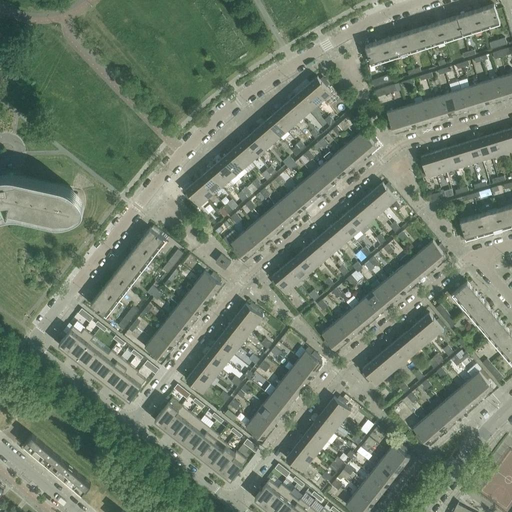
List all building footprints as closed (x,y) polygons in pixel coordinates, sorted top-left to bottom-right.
[(500,23),(494,4),(475,10),(482,29),(500,23)] [(475,10),(457,15),(464,35),(482,29),(475,10)] [(457,15),(439,21),(446,40),(464,35),(457,15)] [(439,21),(421,27),(427,46),(446,40),(439,21)] [(421,27),(402,33),(408,52),(427,46),(421,27)] [(402,33),(384,39),(390,58),(408,52),(402,33)] [(489,42),(491,48),(507,43),(505,37),(489,42)] [(365,45),(366,46),(367,50),(362,51),(364,57),(369,56),(371,64),(390,58),(384,39),(365,45)] [(504,49),(497,51),(499,57),(506,55),(504,49)] [(391,74),(372,80),(374,86),(393,80),(391,74)] [(511,91),(507,74),(497,77),(504,97),(511,94),(511,91)] [(318,76),(310,82),(324,98),(331,92),(326,86),(330,83),(326,79),(322,81),(318,76)] [(497,77),(488,80),(495,100),(504,97),(497,77)] [(488,80),(479,83),(485,103),(495,100),(488,80)] [(310,82),(303,89),(316,105),(324,98),(310,82)] [(479,83),(470,86),(476,106),(485,103),(479,83)] [(391,85),(375,90),(377,97),(393,91),(391,85)] [(470,86),(461,88),(467,109),(476,106),(470,86)] [(461,88),(452,91),(458,111),(467,109),(461,88)] [(303,89),(295,95),(309,111),(316,105),(303,89)] [(452,91),(442,94),(449,114),(458,111),(452,91)] [(442,94),(433,97),(440,117),(449,114),(442,94)] [(295,95),(288,101),(302,117),(309,111),(295,95)] [(433,97),(424,100),(430,120),(440,117),(433,97)] [(424,100),(415,103),(421,123),(430,120),(424,100)] [(288,101),(281,107),(294,123),(302,117),(288,101)] [(415,103),(406,105),(412,126),(421,123),(415,103)] [(406,105),(397,108),(403,129),(412,126),(406,105)] [(281,107),(273,114),(287,130),(294,123),(281,107)] [(389,118),(385,120),(387,126),(391,125),(393,131),(403,129),(397,108),(387,111),(389,118)] [(273,114),(266,120),(280,136),(287,130),(273,114)] [(266,120),(259,126),(273,142),(280,136),(266,120)] [(259,126),(252,132),(265,148),(273,142),(259,126)] [(363,129),(356,136),(369,152),(377,145),(372,140),(376,137),(372,132),(368,135),(363,129)] [(504,130),(495,133),(501,153),(510,150),(504,130)] [(252,132),(244,139),(258,155),(265,148),(252,132)] [(495,133),(485,136),(492,156),(501,153),(495,133)] [(369,152),(356,136),(349,142),(362,158),(369,152)] [(485,136),(476,139),(483,159),(492,156),(485,136)] [(244,139),(237,145),(251,161),(258,155),(244,139)] [(476,139),(467,141),(473,162),(483,159),(476,139)] [(467,141),(458,144),(464,164),(473,162),(467,141)] [(362,158),(349,142),(341,148),(355,164),(362,158)] [(458,144),(449,147),(455,167),(464,164),(458,144)] [(237,145),(230,151),(243,167),(251,161),(237,145)] [(449,147),(440,150),(446,170),(455,167),(449,147)] [(355,164),(341,148),(334,154),(347,171),(355,164)] [(440,150),(430,153),(437,173),(446,170),(440,150)] [(230,151),(222,157),(236,174),(243,167),(230,151)] [(421,156),(422,159),(423,163),(419,164),(421,170),(425,169),(427,175),(427,176),(437,173),(430,153),(421,156)] [(347,171),(334,154),(327,160),(340,177),(347,171)] [(222,157),(215,164),(229,180),(236,174),(222,157)] [(340,177),(327,160),(319,167),(333,183),(340,177)] [(215,164),(208,170),(222,186),(229,180),(215,164)] [(333,183),(319,167),(312,173),(326,189),(333,183)] [(208,170),(201,176),(214,192),(222,186),(208,170)] [(61,186),(13,175),(14,174),(10,173),(0,174),(0,208),(6,205),(1,198),(12,196),(10,205),(55,215),(70,214),(79,209),(81,202),(75,193),(61,186)] [(326,189),(312,173),(305,179),(318,195),(326,189)] [(201,176),(193,182),(207,199),(214,192),(201,176)] [(318,195),(305,179),(297,185),(311,202),(318,195)] [(186,189),(188,192),(190,195),(187,197),(191,202),(195,199),(199,205),(207,199),(193,182),(186,189)] [(383,182),(375,188),(389,204),(396,198),(392,192),(395,189),(391,184),(388,187),(383,182)] [(311,202),(297,185),(290,192),(304,208),(311,202)] [(375,188),(368,194),(381,211),(389,204),(375,188)] [(304,208),(290,192),(283,198),(296,214),(304,208)] [(440,192),(428,195),(430,202),(442,198),(440,192)] [(368,194),(361,201),(374,217),(381,211),(368,194)] [(450,200),(451,206),(452,206),(464,203),(462,197),(450,200)] [(296,214),(283,198),(275,204),(289,220),(296,214)] [(361,201),(353,207),(367,223),(374,217),(361,201)] [(289,220),(275,204),(268,210),(282,226),(289,220)] [(511,204),(497,209),(503,228),(511,225),(511,204)] [(353,207),(346,213),(359,229),(367,223),(353,207)] [(497,209),(479,214),(485,234),(503,228),(497,209)] [(282,226),(268,210),(261,216),(274,233),(282,226)] [(346,213),(339,219),(352,235),(359,229),(346,213)] [(463,228),(458,230),(460,236),(464,234),(466,239),(485,234),(479,214),(460,220),(463,228)] [(274,233),(261,216),(253,223),(267,239),(274,233)] [(339,219),(331,225),(345,242),(352,235),(339,219)] [(267,239),(253,223),(246,229),(260,245),(267,239)] [(331,225),(324,232),(338,248),(345,242),(331,225)] [(150,227),(138,242),(154,255),(166,239),(159,234),(162,230),(157,226),(154,230),(150,227)] [(260,245),(246,229),(239,235),(252,251),(260,245)] [(324,232),(317,238),(330,254),(338,248),(324,232)] [(252,251),(239,235),(231,242),(236,247),(232,250),(237,255),(240,252),(245,258),(252,251)] [(317,238),(309,244),(323,260),(330,254),(317,238)] [(433,239),(425,246),(439,262),(447,256),(442,250),(445,247),(441,242),(438,245),(433,239)] [(138,242),(126,257),(142,270),(154,255),(138,242)] [(309,244),(302,250),(316,266),(323,260),(309,244)] [(439,262),(425,246),(418,252),(431,268),(439,262)] [(163,268),(166,271),(168,272),(183,253),(178,249),(163,268)] [(302,250),(295,256),(308,273),(316,266),(302,250)] [(431,268),(418,252),(411,258),(424,274),(431,268)] [(231,261),(222,253),(216,261),(225,268),(231,261)] [(295,256),(287,263),(301,279),(308,273),(295,256)] [(126,257),(114,273),(130,285),(142,270),(126,257)] [(424,274),(411,258),(403,264),(417,281),(424,274)] [(287,263),(280,269),(294,285),(301,279),(287,263)] [(417,281),(403,264),(396,270),(409,287),(417,281)] [(272,275),(275,278),(277,281),(274,284),(278,289),(281,286),(286,292),(294,285),(280,269),(272,275)] [(205,270),(199,278),(215,291),(222,283),(216,278),(219,275),(214,271),(211,274),(205,270)] [(409,287),(396,270),(388,277),(402,293),(409,287)] [(114,273),(103,288),(119,300),(130,285),(114,273)] [(402,293),(388,277),(381,283),(395,299),(402,293)] [(215,291),(199,278),(193,285),(209,298),(215,291)] [(452,294),(465,309),(480,296),(467,281),(452,294)] [(395,299),(381,283),(374,289),(387,305),(395,299)] [(158,289),(153,285),(147,292),(152,296),(155,292),(158,289)] [(209,298),(193,285),(187,293),(204,306),(209,298)] [(106,316),(119,300),(103,288),(91,303),(106,316)] [(387,305),(374,289),(366,295),(380,311),(387,305)] [(343,293),(341,295),(347,302),(349,299),(343,292),(343,293)] [(204,306),(187,293),(181,300),(198,313),(204,306)] [(380,311),(366,295),(359,301),(373,318),(380,311)] [(480,296),(465,309),(477,323),(492,310),(480,296)] [(198,313),(181,300),(175,308),(192,321),(198,313)] [(373,318),(359,301),(352,307),(365,324),(373,318)] [(246,302),(240,310),(257,323),(263,315),(257,311),(260,307),(255,303),(252,307),(246,302)] [(440,303),(435,308),(452,327),(457,323),(440,303)] [(118,325),(123,329),(139,309),(134,305),(118,325)] [(365,324),(352,307),(344,314),(358,330),(365,324)] [(192,321),(175,308),(169,315),(186,329),(192,321)] [(240,310),(234,318),(251,331),(257,323),(240,310)] [(492,310),(477,323),(490,338),(505,325),(492,310)] [(429,312),(422,318),(435,335),(443,328),(429,312)] [(358,330),(344,314),(337,320),(350,336),(358,330)] [(186,329),(169,315),(163,323),(180,336),(186,329)] [(234,318),(228,325),(245,338),(251,331),(234,318)] [(422,318),(414,325),(428,341),(435,335),(422,318)] [(350,336),(337,320),(330,326),(343,342),(350,336)] [(180,336),(163,323),(157,331),(174,344),(180,336)] [(73,325),(59,343),(68,350),(82,332),(73,325)] [(228,325),(222,333),(239,346),(245,338),(228,325)] [(414,325),(407,331),(421,347),(428,341),(414,325)] [(511,332),(505,325),(490,338),(502,353),(511,344),(511,332)] [(343,342),(330,326),(322,332),(326,338),(323,341),(327,346),(331,343),(335,349),(343,342)] [(82,332),(68,350),(72,353),(77,357),(91,339),(94,335),(85,328),(82,332)] [(174,344),(157,331),(151,338),(168,351),(174,344)] [(421,347),(407,331),(396,340),(410,356),(421,347)] [(222,333),(216,340),(233,354),(239,346),(222,333)] [(473,352),(461,337),(458,340),(466,350),(470,354),(470,355),(473,352)] [(168,351),(151,338),(145,346),(162,359),(168,351)] [(91,339),(77,357),(81,361),(86,364),(100,346),(91,339)] [(216,340),(210,348),(227,361),(233,354),(216,340)] [(410,356),(396,340),(385,349),(398,365),(410,356)] [(511,344),(502,353),(511,363),(511,344)] [(100,346),(86,364),(90,367),(95,371),(109,353),(100,346)] [(210,348),(205,356),(221,369),(227,361),(210,348)] [(109,353),(95,371),(99,375),(104,378),(121,356),(112,349),(111,349),(109,353)] [(306,349),(300,357),(316,370),(322,362),(317,358),(319,354),(314,350),(312,354),(306,349)] [(398,365),(385,349),(374,359),(387,375),(398,365)] [(121,356),(104,378),(108,382),(113,385),(130,363),(121,356)] [(205,356),(199,363),(215,376),(221,369),(205,356)] [(316,370),(300,357),(294,365),(310,378),(316,370)] [(487,358),(482,362),(499,381),(504,377),(487,358)] [(387,375),(374,359),(362,368),(365,371),(361,374),(368,381),(371,378),(376,384),(387,375)] [(130,363),(113,385),(117,389),(122,392),(137,372),(138,373),(139,371),(139,370),(130,363)] [(199,363),(193,371),(209,384),(215,376),(199,363)] [(310,378),(294,365),(288,372),(304,385),(310,378)] [(479,370),(472,377),(485,393),(493,386),(479,370)] [(203,392),(209,384),(193,371),(186,379),(203,392)] [(137,372),(122,392),(130,399),(146,379),(138,373),(137,372)] [(304,385),(288,372),(282,380),(298,393),(304,385)] [(485,393),(472,377),(464,383),(478,399),(485,393)] [(298,393),(282,380),(276,387),(292,400),(298,393)] [(478,399),(464,383),(457,389),(471,405),(478,399)] [(292,400),(276,387),(270,395),(286,408),(292,400)] [(471,405),(457,389),(450,395),(464,411),(471,405)] [(286,408),(270,395),(264,402),(281,415),(286,408)] [(464,411),(450,395),(443,402),(456,418),(464,411)] [(334,396),(328,404),(345,417),(351,409),(345,404),(348,401),(343,397),(340,400),(334,396)] [(172,397),(155,419),(165,426),(182,404),(172,397)] [(281,415),(264,402),(258,410),(275,423),(281,415)] [(456,418),(443,402),(435,408),(449,424),(456,418)] [(182,404),(165,426),(169,430),(174,434),(192,412),(182,404)] [(328,404),(322,411),(339,425),(345,417),(328,404)] [(449,424),(435,408),(428,414),(442,430),(449,424)] [(275,423),(258,410),(252,417),(269,430),(275,423)] [(322,411),(316,419),(333,432),(339,425),(322,411)] [(192,412),(174,434),(179,437),(184,441),(201,419),(192,412)] [(442,430),(428,414),(421,420),(435,436),(442,430)] [(269,430),(252,417),(246,425),(262,438),(269,430)] [(201,419),(184,441),(188,445),(193,449),(210,427),(201,419)] [(316,419),(310,427),(327,440),(333,432),(316,419)] [(369,420),(362,429),(367,433),(374,423),(369,420)] [(435,436),(421,420),(413,427),(418,433),(415,435),(419,440),(422,437),(427,443),(435,436)] [(210,427),(193,449),(198,452),(203,456),(218,436),(219,436),(220,434),(210,427)] [(310,427),(304,434),(321,447),(327,440),(310,427)] [(32,434),(24,444),(32,451),(41,441),(32,434)] [(304,434),(298,442),(315,455),(321,447),(304,434)] [(218,436),(203,456),(207,460),(212,463),(226,445),(227,446),(228,444),(228,443),(219,436),(218,436)] [(41,441),(32,451),(41,458),(49,448),(41,441)] [(298,442),(292,449),(309,462),(315,455),(298,442)] [(394,443),(388,451),(404,464),(411,456),(405,451),(408,448),(402,444),(400,447),(394,443)] [(226,445),(212,463),(217,467),(221,470),(235,452),(227,446),(226,445)] [(49,448),(41,458),(49,465),(58,455),(49,448)] [(303,470),(309,462),(292,449),(286,457),(303,470)] [(235,452),(221,470),(231,478),(247,458),(237,450),(235,452)] [(404,464),(388,451),(382,458),(398,471),(404,464)] [(58,455),(49,465),(57,472),(66,462),(58,455)] [(398,471),(382,458),(376,466),(392,479),(398,471)] [(66,462),(57,472),(66,479),(74,469),(66,462)] [(392,479),(376,466),(370,473),(386,486),(392,479)] [(74,469),(66,479),(74,486),(83,476),(74,469)] [(386,486),(370,473),(364,481),(381,494),(386,486)] [(83,476),(74,486),(83,493),(91,483),(83,476)] [(270,479),(255,497),(265,505),(279,487),(279,486),(270,479)] [(381,494),(364,481),(358,488),(375,501),(381,494)] [(279,487),(265,505),(269,509),(273,511),(274,511),(290,492),(290,493),(292,491),(291,490),(282,483),(281,483),(279,486),(279,487)] [(375,501),(358,488),(352,496),(369,509),(375,501)] [(290,492),(274,511),(289,511),(299,500),(299,499),(290,493),(290,492)] [(366,511),(369,509),(352,496),(346,504),(356,511),(366,511)] [(299,500),(289,511),(304,511),(310,505),(301,498),(300,497),(299,499),(299,500)] [(452,511),(469,511),(458,504),(457,503),(457,504),(456,504),(452,510),(453,511),(452,511)]
